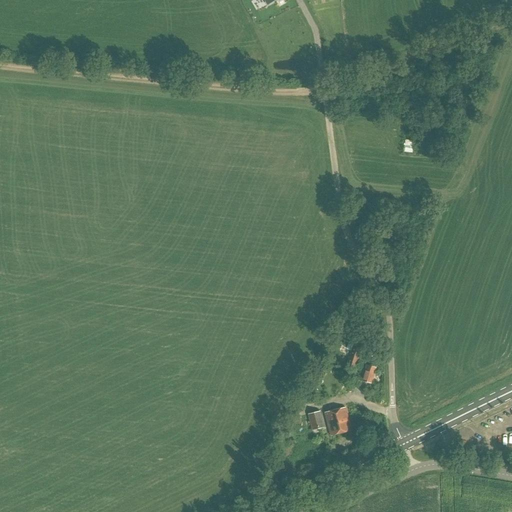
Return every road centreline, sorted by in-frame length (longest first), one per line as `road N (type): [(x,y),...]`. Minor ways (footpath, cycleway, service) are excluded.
road 1 (track): [(0,71),(322,96),(511,24)]
road 2 (unclassified): [(402,444),(387,307),(342,230),(322,96)]
road 3 (primary): [(264,511),(402,444)]
road 4 (primary): [(402,444),(511,391)]
